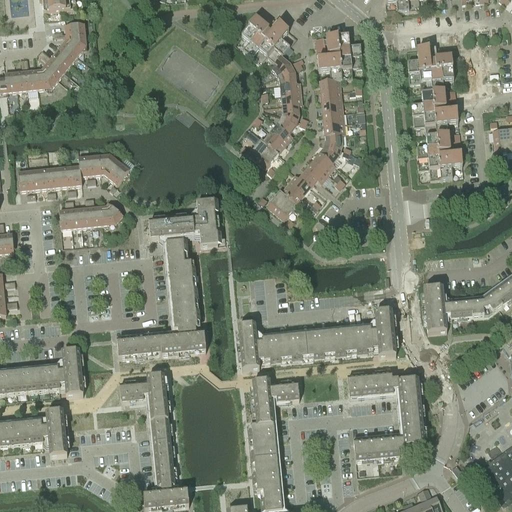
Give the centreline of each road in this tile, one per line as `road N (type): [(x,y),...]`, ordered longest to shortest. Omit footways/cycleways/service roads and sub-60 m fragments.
road 1 (residential): [(429,475),(450,441),(450,404),(415,344),(406,304)]
road 2 (residential): [(269,287),(272,320),(406,304)]
road 3 (residential): [(396,200),(380,40)]
road 4 (residential): [(337,505),(298,508),(292,427),(329,424)]
road 5 (residential): [(399,230),(333,235),(332,222),(353,204),(396,200)]
road 6 (residential): [(484,204),(476,99),(511,96)]
road 7 (residential): [(88,469),(119,490),(137,488),(131,448),(87,453)]
road 8 (residential): [(511,31),(501,22),(380,40)]
road 9 (residential): [(119,324),(155,320),(149,266),(114,270)]
